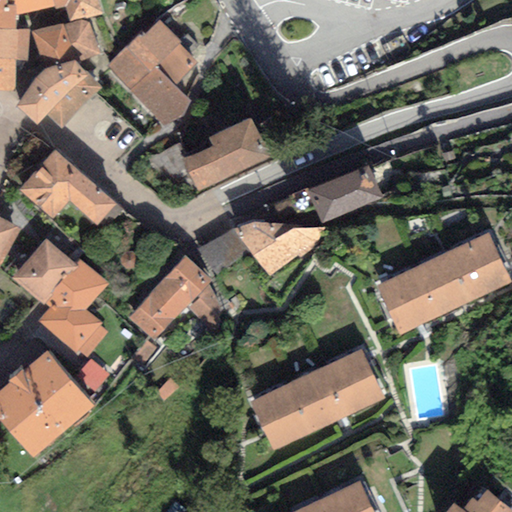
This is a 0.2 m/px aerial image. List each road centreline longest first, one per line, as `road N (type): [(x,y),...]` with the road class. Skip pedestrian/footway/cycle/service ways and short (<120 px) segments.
road 1 (residential): [(511,118),(393,154),(189,237),(173,224)]
road 2 (tertiary): [(173,224),(380,135),(511,91)]
road 3 (tertiary): [(511,43),(313,120),(299,114),(275,71)]
road 4 (residential): [(173,224),(52,135),(5,120)]
road 5 (tertiary): [(365,26),(300,2),(235,2)]
